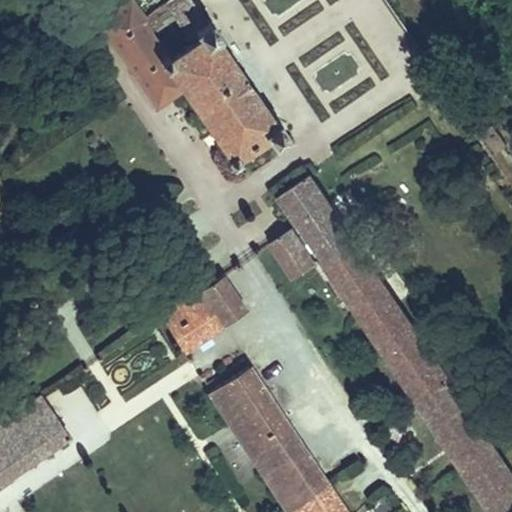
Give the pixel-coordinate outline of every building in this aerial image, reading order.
[(118,0),(97,14),(155,105),(181,87),(227,150),(224,153),(229,161),(238,155),(236,149),(262,133),(269,142),(284,132),(271,115),(269,117),(212,33),(216,31),(205,15),(202,17),(190,0),(168,0),(192,34),(175,44),(164,29),(159,33),(151,22),(161,16),(152,1),(141,6),(136,0),(118,0)] [(487,511),(490,511),(511,496),(511,487),(294,167),(271,187),(286,215),(257,234),(281,268),(310,249),(400,384),(487,511)] [(226,270),(163,312),(186,347),(249,305),(226,270)] [(232,433),(284,511),(341,511),(326,488),(238,356),(217,370),(198,384),(232,433)] [(0,416),(0,476),(70,429),(44,390),(42,388),(0,416)]
